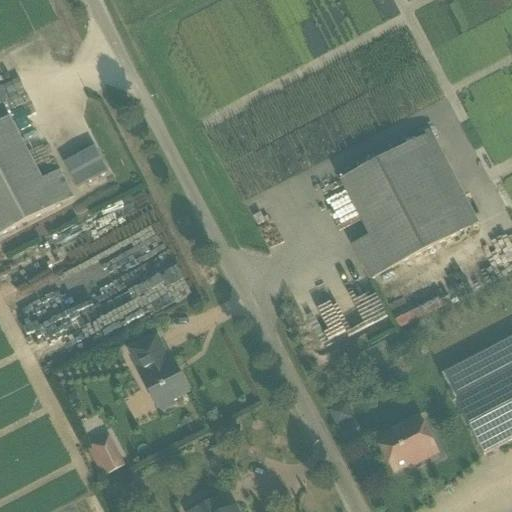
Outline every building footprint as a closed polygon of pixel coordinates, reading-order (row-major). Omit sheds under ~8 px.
[(0,237),(8,234),(62,204),(74,198),(61,172),(42,182),(10,120),(0,124),(0,237)] [(461,235),(414,144),(341,182),(375,247),(357,256),(370,282),(461,235)] [(46,145),(36,156),(46,165),(56,154),(46,145)] [(64,164),(77,188),(107,172),(95,148),(64,164)] [(173,402),(190,394),(174,364),(172,365),(157,337),(130,352),(144,379),(142,381),(158,410),(160,409),(162,413),(175,406),(173,402)] [(511,371),(456,401),(455,401),(484,457),(511,442),(511,371)] [(66,399),(71,409),(81,403),(76,393),(66,399)] [(337,426),(354,420),(348,403),(331,408),(337,426)] [(348,447),(364,438),(354,420),(338,430),(348,447)] [(412,465),(410,460),(434,447),(420,420),(391,435),(393,439),(380,446),(394,474),(412,465)] [(97,468),(102,479),(125,468),(120,456),(97,468)] [(237,511),(235,508),(227,511),(221,511),(216,500),(193,511),(237,511)]
